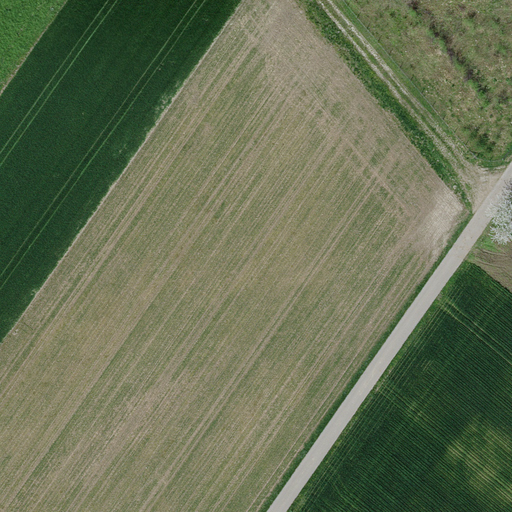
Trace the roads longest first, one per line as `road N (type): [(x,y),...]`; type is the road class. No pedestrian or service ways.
road 1 (track): [(511,180),(277,511)]
road 2 (track): [(326,0),(494,205)]
